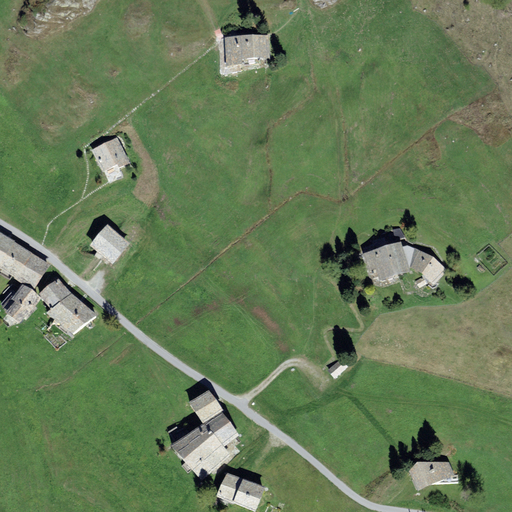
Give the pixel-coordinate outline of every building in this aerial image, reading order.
[(269,37),(225,40),(227,70),(243,69),(243,64),(270,62),(269,37)] [(117,141),(92,154),(103,177),(117,170),(119,173),(131,167),(117,141)] [(130,243),(107,224),(90,245),(113,264),(130,243)] [(0,232),(0,264),(14,241),(0,232)] [(0,264),(0,269),(15,276),(33,253),(14,241),(0,264)] [(401,242),(363,253),(369,271),(376,269),(380,280),(410,271),(409,267),(403,247),(401,242)] [(407,245),(403,247),(409,267),(411,267),(423,273),(435,285),(448,270),(433,256),(407,245)] [(51,265),(33,253),(15,276),(14,278),(35,288),(51,265)] [(47,313),(74,334),(98,315),(71,293),(58,278),(40,293),(51,309),(47,313)] [(22,284),(16,293),(34,308),(41,297),(32,288),(22,284)] [(20,323),(34,308),(16,293),(13,291),(3,303),(5,305),(2,307),(20,323)] [(341,359),(328,370),(335,378),(348,367),(341,359)] [(201,480),(230,455),(224,446),(239,435),(222,411),(224,410),(209,390),(190,402),(203,422),(174,445),(201,480)] [(449,462),(417,461),(409,471),(418,489),(454,475),(449,462)] [(218,499),(237,506),(246,479),(227,472),(218,499)] [(237,506),(255,511),(265,486),(246,479),(237,506)]
